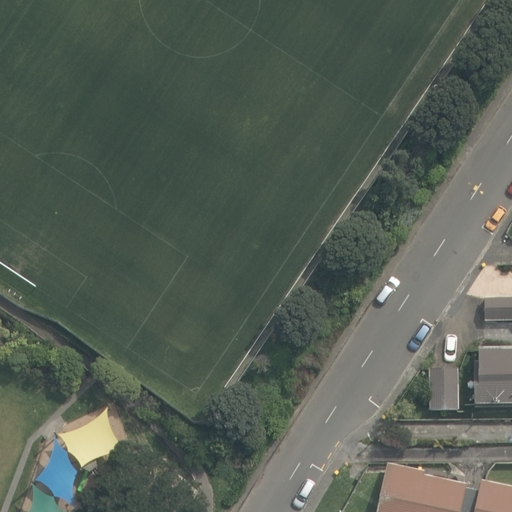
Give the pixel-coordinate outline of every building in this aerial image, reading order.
[(511,297),(484,298),(484,320),(511,320),(511,297)] [(511,346),(478,346),(478,363),(474,363),(474,404),(511,404),(511,346)] [(431,369),(432,411),(459,410),(459,369),(431,369)] [(114,433),(105,415),(86,424),(95,442),(114,433)] [(511,511),(511,485),(479,479),(476,489),(463,486),(464,482),(421,473),(422,469),(385,462),(374,511),(511,511)]
